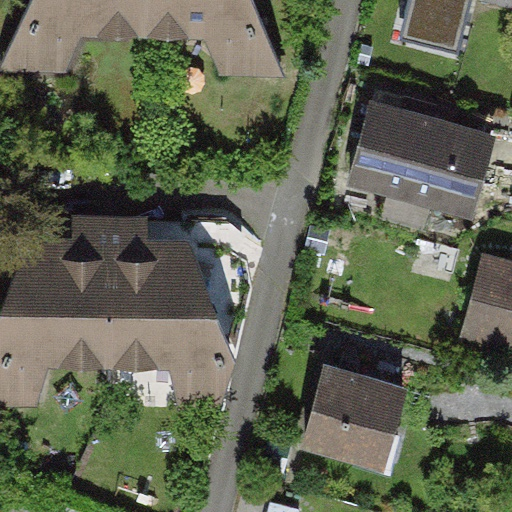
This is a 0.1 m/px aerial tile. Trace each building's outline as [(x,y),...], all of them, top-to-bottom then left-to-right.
[(34,0),(26,20),(73,42),(85,13),(206,16),(216,43),(264,25),(254,0),(34,0)] [(474,0),(409,0),(400,33),(461,49),(474,0)] [(485,133),(373,103),(353,175),(395,186),(387,216),(423,226),(431,196),(465,205),(485,133)] [(189,243),(35,243),(35,286),(17,286),(1,327),(0,342),(0,352),(38,369),(51,341),(171,343),(182,371),(230,352),(206,290),(189,290),(189,243)] [(511,264),(486,258),(467,330),(511,342),(511,264)] [(404,385),(327,364),(307,437),(384,457),(404,385)] [(300,511),(301,507),(272,500),(268,511),(300,511)]
